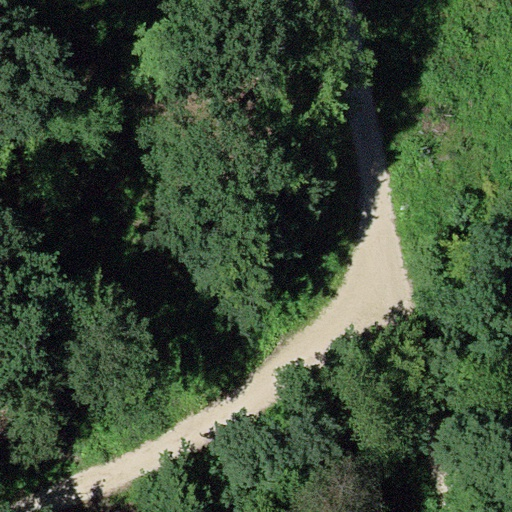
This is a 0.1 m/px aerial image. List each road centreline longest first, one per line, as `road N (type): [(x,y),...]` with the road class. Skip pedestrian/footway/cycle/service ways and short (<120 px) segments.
road 1 (track): [(456,511),(384,302),(322,0)]
road 2 (track): [(27,511),(154,451),(384,302)]
